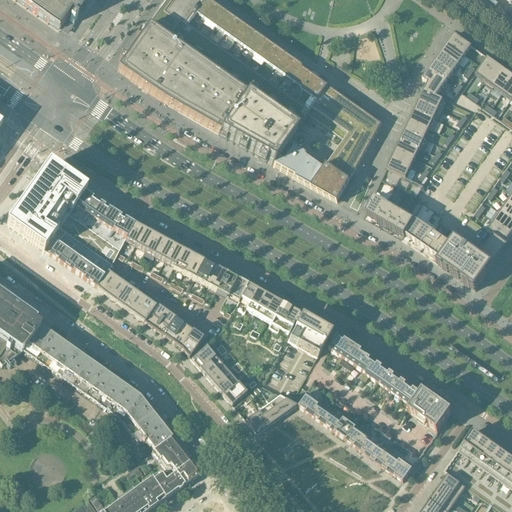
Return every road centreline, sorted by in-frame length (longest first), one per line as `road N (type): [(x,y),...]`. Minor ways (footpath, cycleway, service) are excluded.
road 1 (secondary): [(143,185),(350,299),(511,410)]
road 2 (residential): [(143,185),(144,210),(358,328),(474,408)]
road 3 (secondary): [(511,366),(420,300),(164,152)]
road 4 (residential): [(295,511),(175,372),(0,240)]
road 5 (residential): [(475,316),(334,224),(187,143),(164,152)]
road 6 (residential): [(0,280),(149,389),(220,479)]
road 7 (residential): [(474,408),(400,511)]
